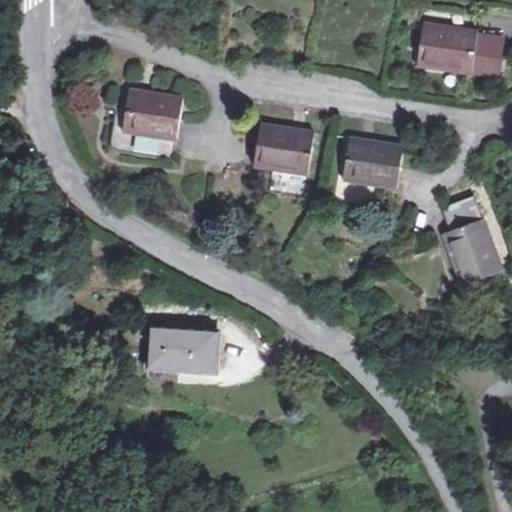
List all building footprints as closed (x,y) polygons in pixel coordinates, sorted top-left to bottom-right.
[(434,72),(507,80),(509,47),(487,47),(488,33),(438,29),(434,72)] [(146,100),(138,139),(131,138),(126,159),(189,171),(202,113),(146,100)] [(322,188),(328,147),(274,137),(267,182),(322,188)] [(406,202),(412,159),(362,151),(355,194),(406,202)] [(498,203),(461,215),(470,242),(463,245),(480,293),(511,282),(511,225),(506,227),(498,203)] [(232,336),(158,329),(153,380),(227,388),(232,336)]
